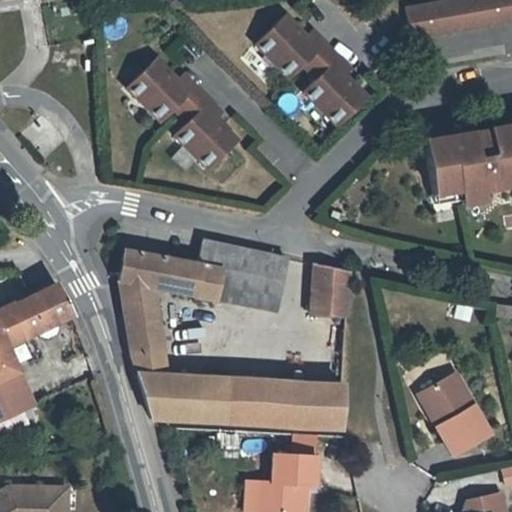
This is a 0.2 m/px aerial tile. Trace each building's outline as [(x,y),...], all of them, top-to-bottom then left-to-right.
[(409,38),(511,19),(511,0),(457,0),(404,9),(409,38)] [(329,50),(310,31),(304,38),(282,16),(255,44),(288,77),(301,64),(308,71),(329,50)] [(363,97),(342,76),(348,69),(329,50),(308,71),(315,78),(302,91),(336,125),(363,97)] [(179,115),(200,94),(181,75),(175,81),(153,60),(126,87),(159,121),(172,108),(179,115)] [(234,141),(213,119),(219,113),(200,94),(179,115),(186,122),(173,135),(207,169),(234,141)] [(511,125),(488,130),(488,131),(469,135),(469,133),(423,141),(432,194),(458,190),(459,194),(479,191),(510,186),(509,181),(511,180),(511,125)] [(460,199),(459,194),(458,190),(432,194),(434,204),(460,199)] [(480,201),(479,191),(459,194),(460,199),(461,204),(480,201)] [(274,311),(286,259),(201,241),(196,266),(218,270),(212,299),(274,311)] [(212,299),(218,270),(196,266),(122,251),(117,280),(152,287),(212,299)] [(344,316),(346,273),(345,273),(313,266),(310,314),(344,316)] [(154,306),(152,287),(117,280),(117,282),(121,302),(154,306)] [(37,330),(55,322),(70,314),(55,283),(10,305),(9,303),(0,307),(0,379),(17,372),(4,345),(37,330)] [(161,354),(154,306),(121,302),(130,355),(161,354)] [(511,318),(511,305),(493,304),(491,316),(511,318)] [(468,319),(471,308),(458,305),(456,316),(468,319)] [(55,334),(57,328),(55,322),(37,330),(40,336),(46,338),(55,334)] [(164,375),(161,354),(130,355),(135,373),(164,375)] [(0,417),(20,409),(32,403),(17,372),(0,379),(0,417)] [(280,426),(282,382),(164,375),(135,373),(150,419),(280,426)] [(488,434),(452,373),(421,391),(440,424),(434,426),(451,456),(488,434)] [(338,429),(340,385),(282,382),(280,426),(338,429)] [(440,424),(421,391),(415,394),(434,426),(440,424)] [(0,433),(26,421),(20,409),(0,417),(0,433)] [(293,432),(292,445),(314,446),(315,434),(293,432)] [(235,452),(236,436),(215,435),(214,451),(235,452)] [(296,511),(298,485),(304,485),(313,485),(314,456),(271,454),(270,482),(260,482),(258,511),(296,511)] [(511,484),(511,466),(501,469),(505,486),(511,484)] [(258,511),(260,482),(245,481),(243,511),(258,511)] [(302,511),(304,485),(298,485),(296,511),(302,511)] [(53,511),(54,488),(31,487),(31,492),(17,492),(17,487),(7,487),(0,490),(0,511),(53,511)] [(64,511),(65,488),(54,488),(53,511),(64,511)] [(503,511),(499,493),(465,501),(461,511),(503,511)]
